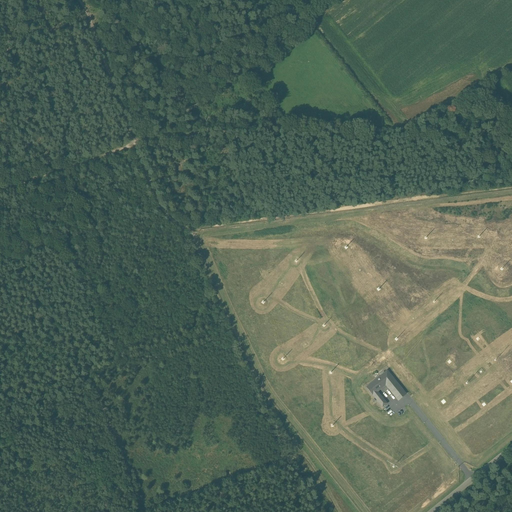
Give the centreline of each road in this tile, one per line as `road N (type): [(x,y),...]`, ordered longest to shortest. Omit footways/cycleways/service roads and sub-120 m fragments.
road 1 (track): [(143,511),(301,451),(234,333),(195,235),(164,214),(150,186),(78,0)]
road 2 (track): [(511,172),(408,133),(312,132),(274,121),(146,138),(0,191)]
road 3 (track): [(0,338),(51,341),(81,357),(143,511)]
road 4 (track): [(393,131),(511,59)]
